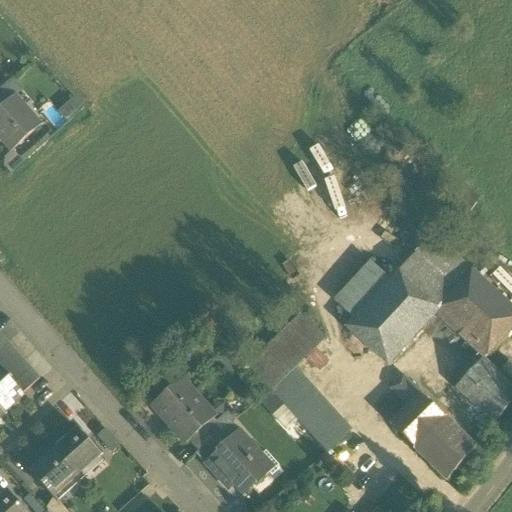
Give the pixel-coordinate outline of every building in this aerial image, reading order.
[(0,111),(10,102),(0,91),(0,111)] [(0,139),(11,152),(39,127),(14,99),(10,102),(0,111),(0,139)] [(439,225),(452,235),(479,199),(466,190),(439,225)] [(432,237),(398,272),(439,310),(438,311),(487,356),(511,329),(511,311),(471,274),(432,237)] [(333,302),(353,321),(390,281),(369,262),(333,302)] [(387,366),(438,311),(439,310),(398,272),(390,281),(353,321),(346,329),(387,366)] [(271,392),(327,454),(349,433),(294,370),(324,341),(302,318),(250,369),(271,393),(271,392)] [(0,366),(15,353),(8,344),(0,350),(0,366)] [(24,362),(15,353),(0,366),(0,371),(6,378),(24,362)] [(455,389),(494,425),(511,403),(511,389),(482,360),(455,389)] [(511,376),(511,362),(510,361),(503,369),(511,376)] [(31,371),(24,362),(6,378),(14,387),(31,371)] [(0,411),(2,415),(22,397),(22,396),(14,387),(6,378),(0,371),(0,411)] [(39,380),(31,371),(14,387),(22,396),(39,380)] [(392,389),(409,406),(419,396),(402,379),(392,389)] [(152,407),(185,444),(188,442),(211,422),(214,418),(214,417),(209,421),(199,410),(203,406),(182,382),(152,407)] [(445,421),(419,396),(409,406),(389,425),(415,450),(445,421)] [(214,417),(203,406),(199,410),(209,421),(214,417)] [(474,449),(445,421),(415,450),(447,482),(474,449)] [(188,442),(198,452),(214,437),(220,432),(211,422),(188,442)] [(76,431),(57,448),(81,475),(100,458),(76,431)] [(252,490),(269,475),(257,461),(261,457),(238,432),(222,446),(215,453),(217,454),(208,462),(211,464),(210,464),(219,474),(216,477),(229,492),(233,488),(241,497),(251,488),(252,490)] [(195,455),(207,468),(210,464),(211,464),(208,462),(217,454),(215,453),(222,446),(214,437),(198,452),(195,455)] [(53,499),(81,475),(57,448),(29,472),(53,499)] [(265,453),(261,457),(257,461),(269,475),(271,477),(275,471),(277,468),(265,453)] [(23,511),(6,493),(0,498),(0,511),(23,511)] [(47,511),(66,511),(58,503),(47,511)]
